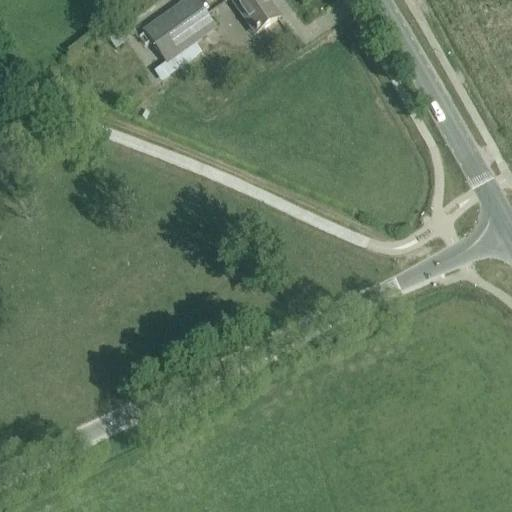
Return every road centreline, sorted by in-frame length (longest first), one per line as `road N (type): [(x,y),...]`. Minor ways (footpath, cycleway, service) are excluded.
road 1 (unclassified): [(0,478),(391,286),(511,245)]
road 2 (tertiary): [(511,234),(378,0)]
